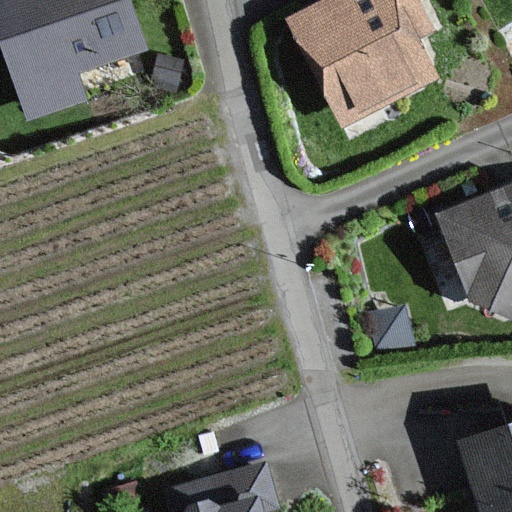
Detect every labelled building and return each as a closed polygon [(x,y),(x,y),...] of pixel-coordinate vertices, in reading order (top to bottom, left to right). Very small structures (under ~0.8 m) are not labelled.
[(122,0),(0,0),(0,24),(30,114),(84,96),(75,70),(139,49),(122,0)] [(327,0),(291,18),(344,122),(435,77),(415,36),(431,28),(417,0),(327,0)] [(511,186),(439,214),(470,298),(507,317),(511,315),(511,186)] [(511,511),(511,426),(461,443),(483,511),(511,511)] [(178,511),(212,511),(258,499),(261,511),(276,507),(264,464),(172,490),(178,511)] [(261,511),(258,499),(212,511),(261,511)]
